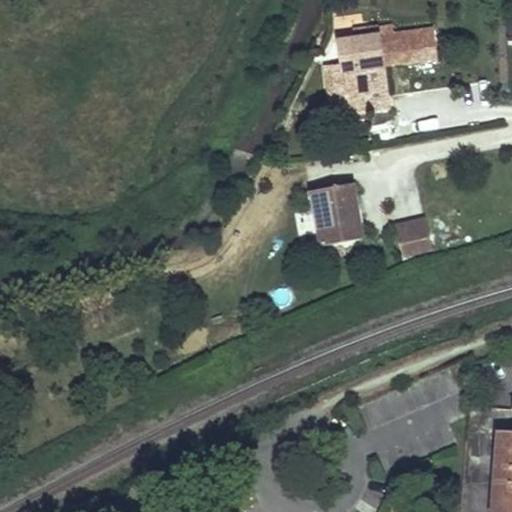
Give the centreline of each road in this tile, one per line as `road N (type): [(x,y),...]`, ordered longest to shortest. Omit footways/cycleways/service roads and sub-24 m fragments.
road 1 (residential): [(111,511),(267,440)]
road 2 (residential): [(331,511),(355,487),(355,449),(332,423),(285,423)]
